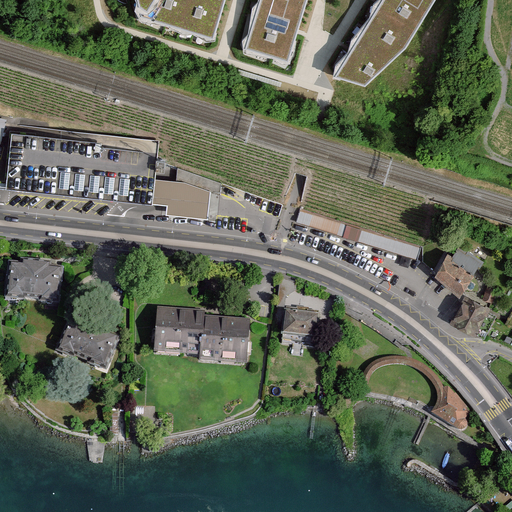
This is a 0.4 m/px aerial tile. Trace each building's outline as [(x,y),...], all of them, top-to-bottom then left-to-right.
[(132,0),(136,15),(179,29),(212,40),(225,0),(132,0)] [(296,32),(302,12),(262,0),(256,0),(252,5),(248,31),(242,37),(244,50),(273,54),(281,61),(290,60),(292,53),(290,52),(296,32)] [(262,0),(302,12),(305,0),(262,0)] [(405,43),(432,1),(430,0),(372,0),(369,14),(351,35),(390,58),(405,43)] [(348,48),(335,61),(333,73),(340,74),(341,73),(365,80),(390,58),(351,35),(348,48)] [(10,124),(10,128),(4,188),(17,189),(17,188),(121,199),(147,202),(153,202),(155,177),(156,168),(165,168),(165,163),(165,157),(158,156),(159,140),(158,139),(10,124)] [(176,180),(221,194),(221,182),(177,167),(176,180)] [(300,211),(297,225),(392,245),(394,237),(345,226),(346,221),(300,211)] [(443,258),(438,266),(436,271),(435,273),(460,295),(464,288),(470,279),(474,273),(473,272),(478,265),(480,266),(484,261),(468,250),(460,245),(458,248),(457,247),(452,255),(447,252),(443,258)] [(63,267),(10,263),(7,301),(61,304),(63,267)] [(491,308),(465,294),(450,321),(476,335),(480,328),(478,328),(485,315),(487,316),(491,308)] [(283,307),(279,338),(318,344),(323,313),(283,307)] [(205,311),(159,308),(156,351),(203,354),(205,318),(205,311)] [(67,318),(55,353),(105,371),(118,336),(67,318)] [(250,319),(205,318),(203,354),(202,362),(248,364),(250,319)] [(475,410),(449,390),(433,409),(460,429),(475,410)]
